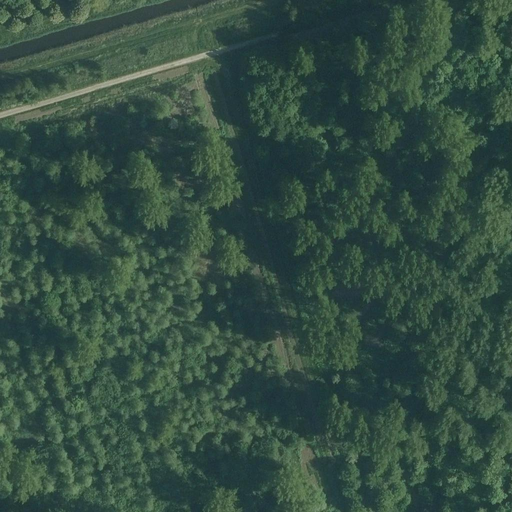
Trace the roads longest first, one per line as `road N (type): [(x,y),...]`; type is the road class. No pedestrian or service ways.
road 1 (track): [(345,511),(211,55)]
road 2 (track): [(0,117),(400,0)]
